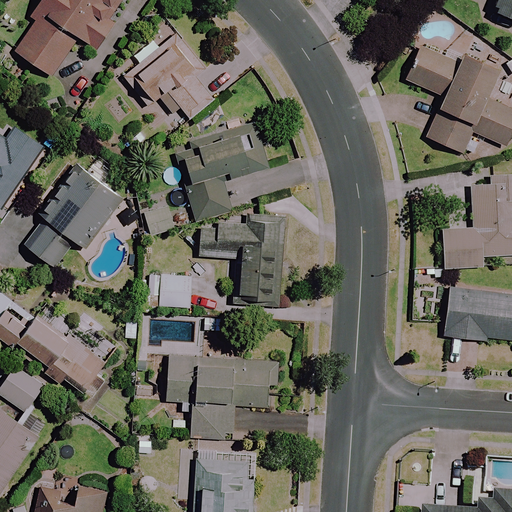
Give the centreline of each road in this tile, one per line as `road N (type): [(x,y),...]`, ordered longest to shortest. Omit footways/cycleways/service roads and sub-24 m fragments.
road 1 (residential): [(260,0),(318,73),(359,192),(353,402)]
road 2 (residential): [(353,402),(511,413)]
